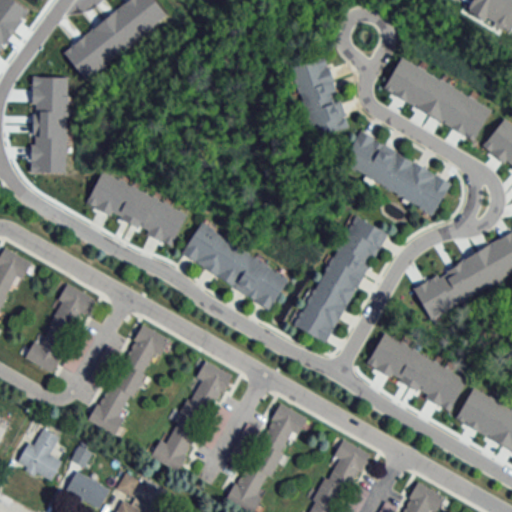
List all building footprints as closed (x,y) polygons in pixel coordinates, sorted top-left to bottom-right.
[(469,5),(471,0),(511,0),(511,24),(509,27),(469,5)] [(287,66),(322,54),(334,88),(327,90),(331,101),(341,98),(350,125),(313,139),(287,66)] [(382,85),(400,55),(415,64),(416,61),(426,66),(424,69),(436,76),(438,74),(455,84),(453,86),(466,93),(467,91),(478,97),(476,99),(491,108),(474,137),(467,133),(469,130),(464,127),(462,130),(445,121),(447,118),(442,115),(440,119),(416,105),(417,102),(415,100),(413,103),(393,91),(395,89),(391,87),(390,90),(382,85)] [(482,143),(505,116),(511,121),(511,166),(511,165),(511,163),(506,158),(503,162),(491,151),(492,149),(491,148),(489,150),(482,143)] [(338,161),(358,126),(399,149),(398,151),(450,181),(431,214),(425,210),(425,207),(423,206),(422,208),(419,205),(420,203),(410,199),(407,200),(402,198),(403,195),(401,193),(399,196),(338,161)] [(323,339),(366,264),(361,261),(368,250),(375,253),(387,233),(355,215),(350,224),(353,226),(343,244),(339,242),(337,247),(339,248),(334,256),(331,254),(325,266),(326,268),(315,288),(312,286),(306,298),(307,300),(302,309),(299,309),(292,321),(323,339)] [(180,250),(201,219),(208,223),(207,225),(209,226),(210,225),(214,227),(213,229),(222,235),(224,234),(230,238),(230,240),(236,242),(235,243),(254,255),(255,253),(259,256),(257,258),(260,259),(262,258),(267,261),(267,264),(275,269),(276,268),(280,270),(279,272),(281,274),(282,273),(289,277),(268,308),(255,299),(257,297),(255,296),(254,298),(234,285),(235,283),(233,282),(232,284),(180,250)] [(429,318),(511,269),(511,228),(457,260),(458,262),(446,269),(448,271),(438,276),(435,272),(411,286),(429,318)] [(0,307),(14,276),(22,279),(30,261),(0,248),(0,307)] [(38,344),(31,341),(23,359),(54,373),(89,295),(65,284),(38,344)] [(114,434),(152,353),(159,356),(167,338),(136,323),(90,423),(114,434)] [(228,374),(203,360),(194,377),(197,378),(162,442),(159,440),(150,456),(176,470),(228,374)] [(306,418),(277,402),(226,500),(249,511),(290,432),(296,435),(306,418)] [(50,481),(59,461),(48,456),(57,436),(39,427),(31,444),(26,441),(15,464),(50,481)] [(335,511),(364,451),(341,440),(306,511),(335,511)] [(97,509),(108,490),(74,470),(63,490),(97,509)] [(115,487),(127,495),(136,481),(124,473),(115,487)] [(398,511),(434,511),(443,497),(414,482),(398,511)] [(142,511),(146,505),(133,498),(130,504),(121,500),(114,511),(142,511)]
